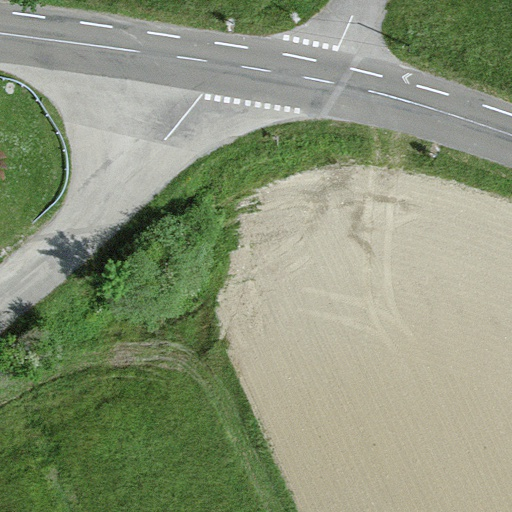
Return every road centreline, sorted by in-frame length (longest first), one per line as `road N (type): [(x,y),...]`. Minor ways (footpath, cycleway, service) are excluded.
road 1 (track): [(0,401),(117,326),(138,318),(186,326),(212,356),(282,511)]
road 2 (residential): [(222,63),(169,138),(74,239),(0,299)]
road 3 (secondary): [(222,63),(320,78),(511,135)]
road 4 (secondary): [(0,33),(222,63)]
